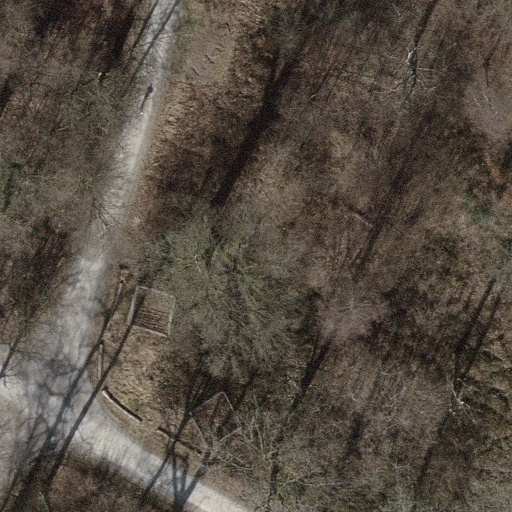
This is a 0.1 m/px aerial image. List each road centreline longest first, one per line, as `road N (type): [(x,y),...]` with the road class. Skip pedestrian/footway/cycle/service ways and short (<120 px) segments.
road 1 (track): [(32,401),(78,306),(139,126),(168,0)]
road 2 (track): [(32,401),(230,511)]
